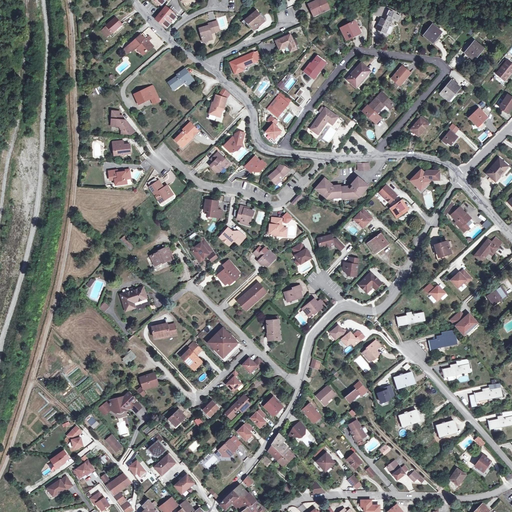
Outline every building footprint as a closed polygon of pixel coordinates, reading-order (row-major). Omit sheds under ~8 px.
[(163,28),(177,13),(163,0),(161,0),(149,14),(163,28)] [(317,0),(309,4),(314,15),(328,8),(324,0),(317,0)] [(383,14),(376,28),(385,33),(392,18),(391,18),(393,13),(386,9),(383,14)] [(245,19),(251,27),(254,24),(255,26),(264,19),(256,10),(245,19)] [(111,35),(113,38),(125,27),(116,17),(104,28),(111,35)] [(254,24),(251,27),(254,30),(265,21),(264,19),(255,26),(254,24)] [(210,31),(211,33),(219,30),(216,21),(212,22),(214,30),(210,31)] [(346,39),(360,32),(355,21),(340,28),(346,39)] [(212,39),(211,33),(210,31),(214,30),(212,22),(208,23),(208,26),(199,28),(203,41),(212,39)] [(424,35),(433,42),(441,32),(433,25),(424,35)] [(111,35),(104,28),(100,31),(107,39),(111,35)] [(145,40),(148,37),(144,32),(137,39),(138,40),(134,43),(136,45),(134,47),(131,43),(128,46),(131,49),(132,48),(134,49),(137,47),(143,54),(147,50),(152,46),(148,41),(147,42),(145,40)] [(288,40),(286,41),(285,37),(276,41),(280,49),(288,45),(290,51),(296,48),(291,37),(287,39),(288,40)] [(465,52),(473,59),(482,48),(474,41),(465,52)] [(257,60),(254,52),(253,52),(230,62),(235,73),(241,71),(240,68),(243,67),(254,62),(254,61),(257,60)] [(315,74),(325,61),(318,56),(311,64),(310,63),(303,71),(306,73),(309,70),(315,74)] [(511,70),(511,65),(507,61),(506,62),(504,60),(500,65),(502,67),(497,73),(505,80),(511,70)] [(347,79),(356,87),(370,71),(361,63),(347,79)] [(392,78),(399,85),(410,73),(403,66),(392,78)] [(185,81),(188,85),(193,81),(185,69),(178,75),(178,76),(169,82),(173,89),(185,81)] [(309,70),(306,73),(312,78),(315,74),(309,70)] [(453,94),(454,94),(460,87),(451,80),(440,93),(448,100),(453,94)] [(146,98),(146,100),(151,98),(153,104),(160,101),(153,86),(134,94),(138,102),(146,98)] [(280,97),(269,110),(277,116),(290,100),(280,92),(278,95),(280,97)] [(383,103),(390,108),(393,105),(381,93),(369,106),(368,105),(363,110),(377,123),(381,118),(377,114),(383,106),(382,105),(383,103)] [(295,99),(300,103),(304,98),(299,94),(295,99)] [(267,108),(269,110),(280,97),(278,95),(267,108)] [(500,107),(508,112),(511,106),(511,97),(507,95),(500,107)] [(206,117),(212,120),(213,118),(215,118),(217,119),(219,112),(221,112),(224,103),(213,99),(210,107),(209,107),(206,117)] [(325,107),(324,109),(321,112),(310,128),(318,134),(327,121),(332,124),(338,116),(325,107)] [(469,117),(477,126),(487,117),(479,108),(469,117)] [(131,134),(134,132),(125,120),(122,120),(122,116),(119,115),(119,111),(112,111),(111,125),(119,126),(121,129),(121,133),(131,134)] [(267,120),(271,124),(264,132),(274,141),(282,131),(276,125),(278,122),(271,115),(267,120)] [(344,121),(338,116),(332,124),(339,128),(344,121)] [(422,116),(420,118),(428,124),(430,123),(422,116)] [(418,136),(428,124),(420,118),(411,129),(418,136)] [(238,127),(243,129),(247,123),(242,120),(238,127)] [(184,143),(186,143),(189,139),(188,138),(190,137),(190,138),(197,131),(189,123),(182,129),(183,130),(174,140),(179,145),(183,142),(184,143)] [(456,133),(460,129),(452,123),(449,127),(456,133)] [(245,132),(239,130),(238,134),(237,138),(235,137),(233,139),(231,138),(224,145),(226,147),(230,151),(234,150),(239,145),(242,145),(244,146),(243,139),(245,132)] [(447,141),(451,145),(458,137),(450,130),(442,140),(446,143),(447,141)] [(485,131),(478,137),(481,141),(488,135),(485,131)] [(125,146),(123,145),(123,141),(112,142),(114,155),(120,155),(122,157),(125,154),(127,152),(130,151),(130,144),(127,144),(125,146)] [(213,159),(212,160),(209,164),(216,171),(219,171),(224,165),(226,167),(230,163),(216,151),(210,157),(213,159)] [(245,165),(247,166),(245,168),(248,171),(251,169),(253,171),(258,171),(263,165),(263,164),(260,160),(258,162),(253,157),(245,165)] [(500,176),(508,166),(499,159),(486,173),(494,179),(496,181),(500,176)] [(374,168),(374,160),(363,161),(363,169),(374,168)] [(279,178),(280,179),(283,176),(282,175),(286,171),(287,172),(289,169),(284,165),(283,166),(280,164),(277,168),(269,176),(275,182),(275,181),(279,178)] [(127,184),(126,179),(130,174),(129,169),(121,170),(121,172),(119,172),(117,172),(116,170),(108,171),(109,179),(114,179),(115,185),(127,184)] [(425,176),(426,175),(421,169),(411,180),(421,190),(430,181),(425,176)] [(354,186),(346,187),(347,200),(347,202),(356,201),(356,199),(362,198),(373,185),(362,176),(357,182),(360,184),(358,186),(357,185),(355,187),(354,186)] [(335,201),(344,200),(343,187),(343,185),(335,186),(333,187),(332,186),(330,188),(328,186),(331,182),(326,177),(316,189),(328,199),(335,199),(335,201)] [(167,185),(164,187),(163,188),(160,184),(158,181),(150,186),(160,202),(173,194),(167,185)] [(386,185),(379,192),(390,203),(397,195),(386,185)] [(204,211),(208,211),(208,214),(212,214),(212,216),(221,217),(222,210),(217,209),(218,201),(206,199),(204,211)] [(403,212),(408,209),(402,200),(390,208),(396,215),(402,211),(403,212)] [(245,206),(241,205),(237,219),(241,220),(241,222),(245,224),(247,222),(248,219),(249,220),(249,219),(251,215),(252,215),(253,215),(254,211),(249,209),(245,208),(245,206)] [(455,223),(460,228),(467,222),(469,220),(464,214),(465,213),(460,207),(451,215),(456,221),(455,223)] [(372,217),(363,209),(354,218),(363,227),(372,217)] [(281,226),(281,225),(282,218),(272,217),(271,224),(270,224),(269,233),(278,234),(278,235),(286,236),(287,228),(284,227),(282,227),(281,226)] [(487,230),(492,224),(487,219),(482,225),(487,230)] [(469,225),(467,222),(460,228),(462,231),(469,225)] [(239,244),(242,240),(240,239),(243,235),(239,231),(233,231),(232,232),(227,228),(220,236),(228,244),(230,244),(233,240),(235,240),(239,244)] [(383,240),(385,239),(381,233),(367,243),(374,252),(386,244),(383,240)] [(332,240),(332,238),(331,234),(317,238),(319,247),(334,243),(340,249),(343,246),(336,239),(332,240)] [(130,250),(134,247),(125,235),(120,239),(130,250)] [(490,251),(494,253),(502,243),(495,238),(491,243),(487,240),(474,256),(481,261),(488,253),(490,251)] [(192,251),(197,259),(202,255),(204,257),(212,251),(204,240),(195,247),(196,248),(192,251)] [(435,245),(439,257),(451,253),(447,241),(435,245)] [(298,259),(300,263),(311,257),(306,248),(304,249),(301,243),(292,248),(296,254),(295,255),(298,259)] [(260,259),(258,261),(261,264),(265,264),(268,261),(270,263),(273,259),(271,258),(274,255),(268,250),(265,247),(259,253),(262,256),(260,259)] [(169,251),(168,248),(150,256),(155,265),(162,261),(167,259),(168,260),(172,258),(169,251)] [(214,253),(208,257),(211,261),(217,257),(214,253)] [(350,257),(349,261),(347,262),(344,262),(343,268),(346,273),(351,273),(351,275),(356,275),(358,258),(350,257)] [(238,276),(237,275),(235,272),(237,270),(229,260),(224,265),(226,268),(228,270),(226,271),(224,269),(218,275),(225,284),(228,281),(230,283),(238,276)] [(454,278),(451,280),(458,288),(466,280),(468,282),(472,279),(464,270),(460,273),(456,276),(454,278)] [(313,271),(305,278),(310,283),(317,275),(313,271)] [(382,282),(370,271),(358,284),(365,290),(367,288),(369,289),(372,286),(375,288),(377,287),(380,284),(382,282)] [(429,283),(424,288),(431,295),(432,294),(437,300),(441,297),(443,299),(447,295),(439,286),(437,286),(435,289),(429,283)] [(248,306),(250,307),(267,292),(259,284),(255,287),(254,286),(243,296),(245,297),(239,302),(245,309),(248,306)] [(300,285),(293,288),(293,289),(289,290),(284,292),(288,301),(302,296),(300,290),(302,289),(300,285)] [(492,299),(495,304),(507,294),(502,286),(487,296),(490,300),(492,299)] [(133,302),(147,298),(143,287),(121,294),(126,311),(135,307),(133,302)] [(322,307),(318,302),(315,298),(302,308),(309,316),(316,310),(317,311),(322,307)] [(100,307),(104,311),(109,306),(105,302),(100,307)] [(479,325),(469,314),(464,318),(459,312),(451,320),(464,334),(472,327),(474,330),(479,325)] [(412,315),(412,313),(407,313),(408,316),(396,318),(398,326),(425,320),(423,313),(412,315)] [(278,330),(277,320),(267,320),(268,340),(277,339),(276,330),(278,330)] [(167,323),(162,324),(157,325),(152,327),(154,337),(159,336),(169,334),(169,336),(176,334),(174,324),(167,325),(167,323)] [(335,339),(339,336),(340,335),(342,338),(348,333),(345,330),(344,331),(338,325),(330,332),(335,339)] [(208,342),(215,349),(223,357),(237,343),(229,335),(222,328),(208,342)] [(342,338),(341,339),(347,345),(351,342),(353,345),(359,340),(357,337),(355,338),(353,335),(350,332),(348,333),(342,338)] [(223,357),(215,349),(214,350),(225,361),(241,345),(230,334),(229,335),(237,343),(223,357)] [(444,339),(443,337),(439,337),(440,339),(428,342),(430,349),(457,344),(455,336),(444,339)] [(367,349),(362,352),(368,359),(371,360),(379,354),(375,349),(380,345),(376,340),(366,348),(367,349)] [(186,353),(184,351),(181,355),(182,356),(182,357),(192,367),(200,359),(195,355),(194,353),(199,347),(195,343),(189,349),(186,353)] [(130,350),(127,353),(129,354),(123,359),(127,363),(135,356),(130,350)] [(242,365),(250,372),(256,365),(259,368),(263,363),(258,358),(254,363),(249,358),(242,365)] [(202,361),(200,359),(192,367),(194,369),(202,361)] [(457,366),(457,365),(453,365),(453,367),(442,369),(444,377),(470,372),(469,364),(457,366)] [(238,373),(235,370),(227,377),(230,380),(226,384),(233,391),(241,383),(234,377),(238,373)] [(395,377),(397,386),(402,385),(402,387),(415,383),(411,372),(395,377)] [(140,378),(143,387),(151,384),(152,386),(158,384),(154,373),(140,378)] [(204,373),(198,378),(201,381),(207,376),(204,373)] [(359,382),(354,387),(355,388),(344,397),(349,403),(356,397),(360,393),(361,395),(362,395),(367,390),(359,382)] [(489,389),(489,391),(500,388),(499,382),(489,384),(489,389)] [(335,394),(328,386),(322,391),(322,392),(317,397),(324,404),(335,394)] [(385,391),(378,393),(381,403),(390,400),(390,397),(394,396),(391,386),(384,388),(385,391)] [(489,391),(489,389),(485,389),(485,391),(474,394),(475,396),(470,397),(472,408),(477,407),(476,401),(503,396),(501,388),(500,388),(489,391)] [(111,409),(112,410),(116,412),(127,410),(127,408),(129,406),(131,408),(135,412),(141,407),(135,400),(136,399),(129,393),(125,397),(109,401),(111,409)] [(250,404),(246,400),(248,398),(244,394),(225,413),(231,418),(235,415),(233,413),(238,408),(242,412),(250,404)] [(264,406),(273,415),(282,406),(273,397),(264,406)] [(203,410),(210,416),(219,407),(212,400),(203,410)] [(104,414),(111,409),(109,401),(99,409),(104,414)] [(302,409),(313,422),(321,416),(309,403),(302,409)] [(173,422),(176,425),(185,416),(179,409),(169,419),(172,423),(173,422)] [(262,418),(265,414),(260,409),(251,418),(260,427),(265,421),(262,418)] [(399,416),(402,424),(407,423),(407,425),(420,420),(416,410),(399,416)] [(292,411),(288,418),(294,425),(295,424),(296,425),(297,424),(296,423),(300,420),(292,411)] [(93,429),(99,424),(90,414),(85,419),(93,429)] [(511,416),(503,418),(503,417),(498,417),(499,419),(488,421),(490,429),(511,424),(511,416)] [(195,421),(200,427),(204,424),(199,418),(195,421)] [(365,434),(366,434),(358,419),(350,424),(353,429),(351,430),(357,441),(360,445),(364,443),(364,442),(362,438),(363,438),(362,436),(365,434)] [(293,435),(301,436),(304,433),(305,427),(300,420),(296,423),(297,424),(296,425),(295,424),(294,425),(290,431),(293,435)] [(436,426),(439,434),(443,433),(444,435),(457,431),(454,421),(436,426)] [(252,427),(247,422),(237,431),(246,440),(252,434),(249,431),(252,427)] [(76,425),(66,436),(72,441),(69,444),(77,451),(84,443),(77,437),(82,431),(76,425)] [(153,437),(156,441),(148,448),(156,457),(166,449),(159,442),(163,439),(158,433),(153,437)] [(272,444),(282,455),(288,449),(281,443),(284,440),(279,433),(272,444)] [(308,447),(313,441),(304,434),(300,439),(308,447)] [(106,439),(115,451),(121,446),(111,435),(106,439)] [(221,454),(221,457),(229,457),(230,453),(231,452),(232,453),(242,444),(234,436),(218,452),(221,454)] [(475,440),(481,447),(485,444),(478,436),(475,440)] [(189,447),(193,452),(200,444),(195,440),(189,447)] [(277,460),(282,455),(272,444),(267,451),(269,454),(270,453),(277,460)] [(288,449),(282,455),(277,460),(283,466),(294,455),(288,449)] [(69,458),(64,451),(51,460),(57,469),(65,462),(66,460),(69,458)] [(315,461),(323,470),(328,465),(329,466),(333,463),(329,458),(328,457),(329,455),(326,452),(315,461)] [(99,458),(103,464),(110,460),(107,453),(99,458)] [(167,468),(168,469),(175,462),(168,454),(154,467),(160,474),(167,468)] [(267,466),(271,462),(264,455),(259,461),(267,466)] [(475,466),(483,472),(491,461),(482,455),(475,466)] [(354,459),(351,456),(348,459),(350,462),(350,463),(355,468),(363,462),(358,456),(357,456),(354,459)] [(139,477),(147,472),(137,459),(128,467),(135,475),(137,474),(139,477)] [(91,472),(95,469),(89,460),(74,470),(77,475),(80,473),(82,476),(90,471),(91,472)] [(387,466),(395,478),(399,475),(400,477),(405,473),(403,472),(401,469),(395,460),(387,466)] [(366,470),(372,477),(375,473),(370,466),(366,470)] [(466,475),(457,469),(454,473),(456,474),(451,480),(458,485),(466,475)] [(414,481),(417,478),(419,476),(420,475),(415,471),(410,477),(414,481)] [(123,473),(119,476),(125,486),(131,482),(123,473)] [(187,475),(175,485),(182,493),(193,483),(187,475)] [(59,480),(47,488),(53,496),(65,488),(66,489),(72,485),(66,476),(60,480),(59,480)] [(119,491),(125,486),(119,476),(112,481),(110,479),(105,483),(113,495),(125,511),(126,511),(132,508),(128,503),(119,491)] [(247,476),(243,480),(248,486),(252,482),(247,476)] [(352,476),(346,481),(351,487),(357,482),(352,476)] [(238,506),(243,501),(241,498),(247,493),(239,484),(233,490),(239,496),(232,502),(230,505),(231,506),(233,504),(236,508),(238,506)] [(309,485),(310,490),(312,489),(312,494),(324,492),(317,484),(309,485)] [(211,489),(209,490),(217,500),(219,498),(211,489)] [(225,510),(230,505),(232,502),(239,496),(233,490),(219,504),(225,510)] [(90,498),(95,504),(97,503),(102,510),(109,505),(104,497),(102,499),(101,497),(102,496),(99,492),(90,498)] [(243,501),(248,507),(255,502),(247,493),(241,498),(243,501)] [(168,500),(175,508),(179,504),(171,495),(168,499),(168,500)] [(160,511),(149,499),(143,505),(147,509),(143,511),(160,511)] [(179,504),(182,508),(185,511),(204,511),(201,509),(199,511),(198,509),(195,511),(186,499),(179,504)] [(174,509),(175,508),(168,500),(164,503),(159,507),(163,511),(168,511),(173,508),(174,509)] [(248,507),(243,501),(238,506),(243,511),(241,511),(252,511),(253,511),(248,507)] [(253,511),(255,511),(263,511),(266,510),(255,502),(248,507),(253,511)]
